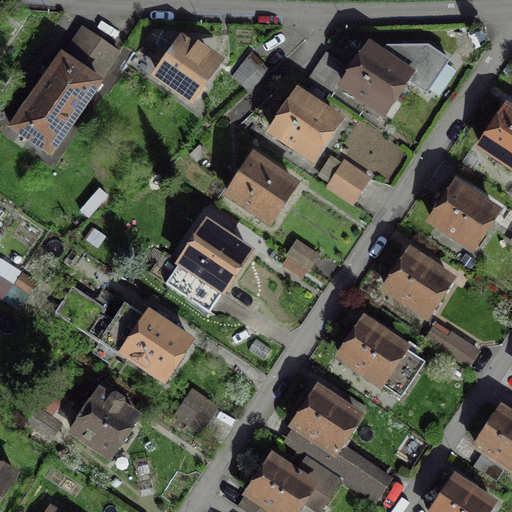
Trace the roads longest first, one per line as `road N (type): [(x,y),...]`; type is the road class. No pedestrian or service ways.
road 1 (residential): [(205,493),(511,37)]
road 2 (residential): [(511,8),(347,13),(72,0)]
road 3 (residential): [(398,511),(511,345)]
